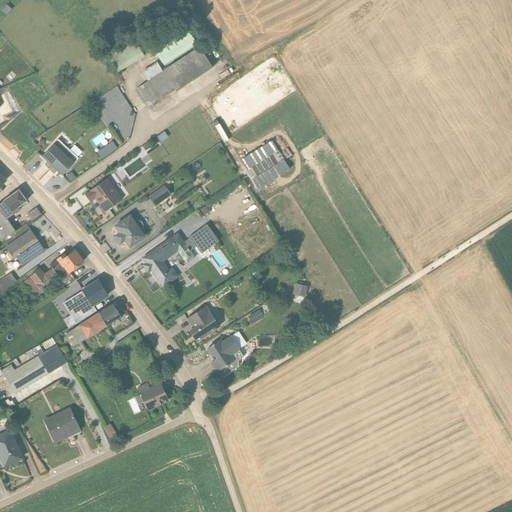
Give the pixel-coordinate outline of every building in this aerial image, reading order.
[(148,103),(213,65),(188,23),(154,43),(167,65),(163,68),(158,60),(142,69),(148,79),(138,85),(148,103)] [(120,69),(146,55),(139,42),(113,56),(120,69)] [(68,149),(57,140),(42,156),(46,160),(42,164),(48,170),(68,149)] [(114,140),(99,148),(102,156),(118,148),(114,140)] [(61,175),(78,158),(68,149),(48,170),(54,175),(57,171),(61,175)] [(85,195),(89,202),(96,198),(99,202),(98,203),(104,212),(121,199),(106,178),(85,195)] [(154,203),(172,193),(167,183),(149,193),(154,203)] [(17,207),(26,201),(18,190),(0,202),(0,241),(15,232),(6,220),(19,210),(17,207)] [(41,214),(36,208),(26,214),(31,221),(41,214)] [(135,222),(129,214),(113,226),(118,233),(117,234),(114,236),(119,245),(123,242),(124,242),(129,248),(145,237),(140,229),(141,228),(142,226),(142,225),(141,223),(140,221),(138,221),(135,222)] [(30,229),(5,247),(14,259),(16,257),(22,266),(44,250),(30,229)] [(151,270),(162,287),(178,276),(172,268),(183,260),(185,264),(195,257),(178,233),(142,258),(145,262),(141,265),(147,273),(151,270)] [(220,240),(199,251),(203,258),(223,247),(220,240)] [(36,298),(83,261),(74,250),(67,256),(64,253),(49,264),(51,268),(43,274),(39,269),(24,282),(36,298)] [(0,291),(1,292),(16,281),(10,273),(0,280),(0,291)] [(100,290),(102,289),(97,281),(88,286),(87,285),(82,288),(83,290),(82,290),(85,297),(66,309),(68,313),(61,318),(68,328),(87,317),(83,311),(105,297),(100,290)] [(296,281),(294,291),(306,295),(309,284),(296,281)] [(98,313),(105,326),(120,316),(112,304),(98,313)] [(257,321),(272,313),(268,304),(252,312),(257,321)] [(189,331),(196,341),(219,326),(206,306),(186,319),(193,329),(189,331)] [(105,326),(98,313),(65,334),(73,346),(105,326)] [(239,349),(230,336),(222,341),(220,339),(207,349),(214,360),(210,363),(221,378),(238,367),(237,361),(242,357),(238,350),(239,349)] [(14,394),(67,362),(57,344),(14,370),(10,364),(0,370),(14,394)] [(147,409),(167,400),(160,384),(150,388),(147,383),(137,387),(147,409)] [(70,407),(43,419),(45,425),(44,425),(46,431),(48,430),(54,443),(81,430),(70,407)] [(111,441),(117,438),(109,424),(104,427),(111,441)] [(0,460),(4,468),(23,459),(10,429),(0,433),(0,460)]
